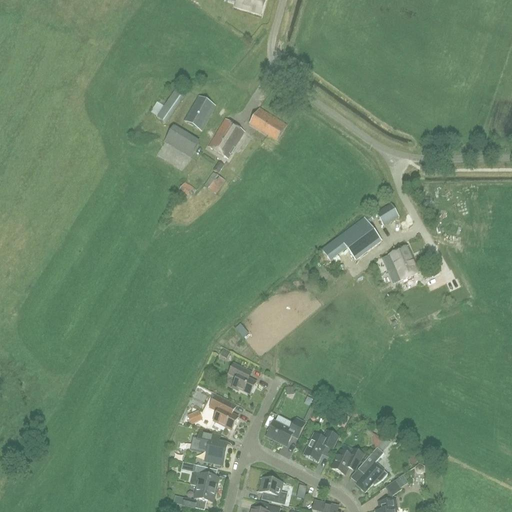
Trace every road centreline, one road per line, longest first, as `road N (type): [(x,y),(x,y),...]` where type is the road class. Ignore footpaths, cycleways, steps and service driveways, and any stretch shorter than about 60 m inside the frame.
road 1 (unclassified): [(282,0),(270,47),(274,65),(377,145),(420,159),(511,158)]
road 2 (residential): [(352,511),(245,451)]
